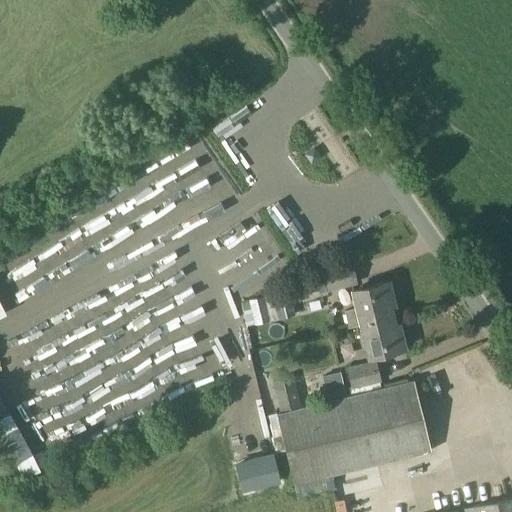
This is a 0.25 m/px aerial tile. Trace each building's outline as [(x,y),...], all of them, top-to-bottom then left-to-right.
[(214,154),(235,140),(230,133),(209,146),(214,154)] [(312,151),(304,156),(310,164),(318,159),(312,151)] [(17,258),(9,263),(30,298),(38,293),(17,258)] [(360,283),(355,263),(322,270),(328,291),(360,283)] [(303,281),(288,285),(291,300),(307,296),(303,281)] [(360,325),(392,317),(389,306),(393,306),(387,283),(352,291),(356,309),(344,311),(348,328),(360,325)] [(268,321),(262,293),(245,297),(251,325),(268,321)] [(398,326),(394,327),(392,317),(360,325),(367,358),(404,350),(398,326)] [(351,391),(381,382),(374,360),(345,369),(351,391)] [(328,376),(332,397),(347,394),(342,373),(328,376)] [(273,381),(280,409),(301,405),(294,376),(273,381)] [(413,381),(275,414),(292,485),(431,451),(413,381)] [(418,386),(423,408),(435,405),(430,383),(418,386)] [(255,426),(257,450),(275,449),(274,425),(255,426)] [(345,495),(370,494),(369,483),(345,484),(345,495)] [(511,511),(511,497),(450,511),(511,511)] [(345,511),(343,501),(334,502),(335,511),(345,511)]
